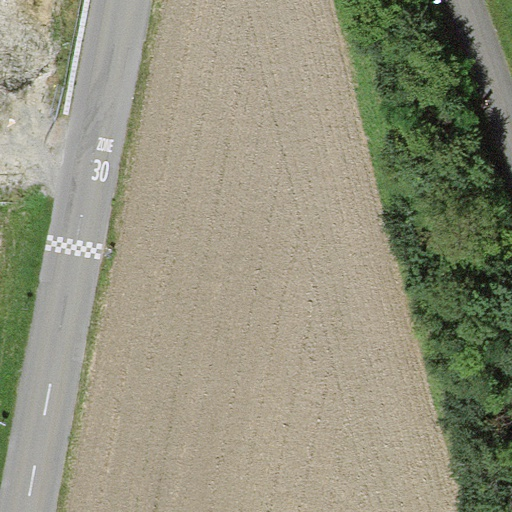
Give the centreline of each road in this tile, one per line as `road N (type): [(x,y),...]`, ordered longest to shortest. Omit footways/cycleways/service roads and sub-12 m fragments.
road 1 (residential): [(18,511),(118,0)]
road 2 (residential): [(511,133),(464,0)]
